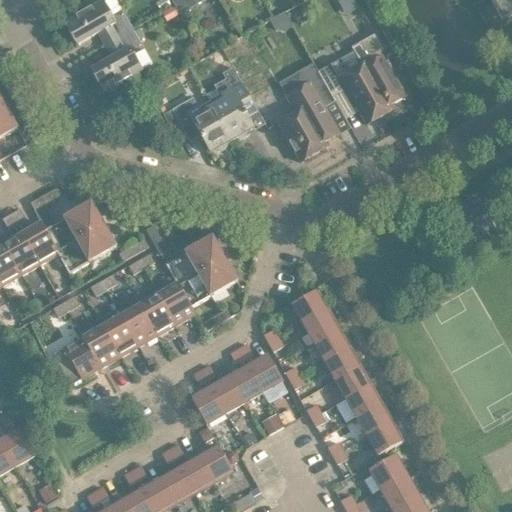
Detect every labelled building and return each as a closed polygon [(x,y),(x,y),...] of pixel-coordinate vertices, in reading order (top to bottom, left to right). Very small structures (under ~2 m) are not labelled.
[(170,0),(179,15),(204,0),(170,0)] [(511,0),(489,0),(502,21),(511,14),(511,0)] [(77,45),(102,31),(109,43),(132,30),(121,10),(110,16),(102,1),(64,23),(77,45)] [(269,22),(274,30),(282,33),(292,27),(284,13),(269,22)] [(133,56),(143,50),(138,40),(143,37),(138,29),(133,32),(132,30),(109,43),(116,55),(91,70),(103,92),(141,71),(133,56)] [(330,66),(318,73),(332,96),(343,90),(347,98),(350,96),(367,126),(394,110),(391,105),(405,97),(383,58),(382,58),(380,54),(383,52),(374,36),(351,48),(362,66),(349,73),(344,64),(332,70),(330,66)] [(332,96),(318,73),(313,64),(278,84),(291,107),(287,110),(290,116),(278,124),(300,163),(328,148),(325,142),(339,134),(324,108),(335,102),(332,96)] [(233,69),(222,75),(225,80),(215,86),(217,90),(206,96),(209,103),(231,141),(235,138),(239,139),(243,139),(246,137),(248,134),(249,131),(253,128),(240,106),(251,100),(233,69)] [(172,111),(186,137),(197,131),(210,153),(213,151),(217,152),(221,151),(224,150),(226,147),(227,143),(231,141),(209,103),(198,109),(192,99),(171,111),(172,111)] [(0,100),(0,139),(17,130),(0,100)] [(172,111),(163,116),(177,142),(186,137),(172,111)] [(34,212),(59,197),(55,189),(29,204),(34,212)] [(45,231),(44,231),(58,255),(57,256),(68,275),(115,248),(90,205),(45,231)] [(14,223),(23,218),(19,210),(10,215),(14,223)] [(6,228),(14,223),(10,215),(1,220),(6,228)] [(39,266),(57,256),(58,255),(44,231),(45,231),(41,224),(21,235),(39,266)] [(160,256),(167,252),(153,226),(145,231),(160,256)] [(39,266),(21,235),(3,246),(20,277),(39,266)] [(190,309),(191,309),(237,283),(212,239),(165,266),(171,277),(176,285),(177,285),(190,309)] [(122,263),(148,248),(143,240),(118,255),(122,263)] [(20,277),(3,246),(0,246),(0,284),(2,287),(20,277)] [(143,270),(154,263),(149,255),(138,261),(143,270)] [(132,276),(143,270),(138,261),(127,267),(132,276)] [(106,291),(117,285),(112,276),(101,282),(106,291)] [(175,327),(195,315),(191,309),(190,309),(177,285),(176,285),(171,277),(163,282),(168,290),(158,295),(175,327)] [(95,297),(106,291),(101,282),(90,289),(95,297)] [(139,306),(157,337),(175,327),(158,295),(153,287),(134,297),(139,306)] [(328,310),(317,291),(291,306),(302,325),(328,310)] [(68,313),(79,306),(74,297),(63,304),(68,313)] [(57,319),(68,313),(63,304),(52,310),(57,319)] [(120,317),(138,348),(157,337),(139,306),(120,317)] [(205,333),(205,332),(230,318),(226,310),(200,325),(205,333)] [(313,344),(339,329),(328,310),(302,325),(313,344)] [(138,348),(120,317),(101,328),(119,359),(138,348)] [(83,338),(101,369),(119,359),(101,328),(97,319),(88,324),(93,332),(83,338)] [(324,363),(350,348),(339,329),(313,344),(324,363)] [(268,345),(278,339),(273,331),(263,336),(268,345)] [(77,373),(81,381),(101,369),(83,338),(52,356),(66,380),(77,373)] [(272,353),(282,347),(278,339),(268,345),(272,353)] [(243,360),(252,355),(246,345),(238,350),(243,360)] [(334,381),(360,367),(350,348),(324,363),(334,381)] [(235,365),(243,360),(238,350),(229,355),(235,365)] [(248,368),(262,393),(282,382),(267,356),(248,368)] [(206,382),(214,377),(208,367),(200,371),(206,382)] [(345,400),(371,385),(360,367),(334,381),(345,400)] [(248,368),(229,378),(244,404),(262,393),(248,368)] [(289,382),(299,377),(294,368),(284,374),(289,382)] [(198,386),(206,382),(200,371),(192,376),(198,386)] [(294,391),(304,385),(299,377),(289,382),(294,391)] [(229,378),(210,389),(225,415),(244,404),(229,378)] [(356,419),(382,404),(371,385),(345,400),(356,419)] [(225,415),(210,389),(191,400),(205,426),(225,415)] [(366,437),(392,423),(382,404),(356,419),(366,437)] [(310,420),(320,414),(316,406),(306,412),(310,420)] [(288,410),(277,416),(283,427),(294,420),(288,410)] [(0,418),(5,427),(14,422),(8,412),(0,416),(0,418)] [(315,428),(325,423),(320,414),(310,420),(315,428)] [(275,415),(261,423),(268,436),(282,428),(275,415)] [(377,457),(403,442),(392,423),(366,437),(377,457)] [(204,444),(213,439),(207,429),(198,434),(204,444)] [(0,442),(14,468),(34,457),(19,431),(0,441),(0,442)] [(252,433),(241,439),(246,447),(256,441),(252,433)] [(0,476),(14,468),(0,442),(0,476)] [(332,457),(342,452),(337,443),(327,449),(332,457)] [(175,460),(183,456),(177,446),(169,450),(175,460)] [(213,485),(233,474),(218,448),(199,459),(213,485)] [(166,465),(175,460),(169,450),(161,455),(166,465)] [(337,466),(347,460),(342,452),(332,457),(337,466)] [(368,471),(379,491),(405,476),(394,457),(368,471)] [(213,485),(199,459),(180,469),(195,495),(213,485)] [(137,482),(146,477),(140,467),(131,472),(137,482)] [(180,469),(161,480),(176,506),(195,495),(180,469)] [(129,487),(137,482),(131,472),(123,477),(129,487)] [(379,491),(390,509),(416,495),(405,476),(379,491)] [(165,511),(176,506),(161,480),(142,491),(154,511),(165,511)] [(100,503),(108,498),(102,488),(94,493),(100,503)] [(154,511),(142,491),(124,501),(129,511),(154,511)] [(91,508),(100,503),(94,493),(85,498),(91,508)] [(391,511),(425,511),(416,495),(390,509),(391,511)] [(344,510),(354,505),(350,496),(339,502),(344,510)] [(105,511),(129,511),(124,501),(105,511)]
